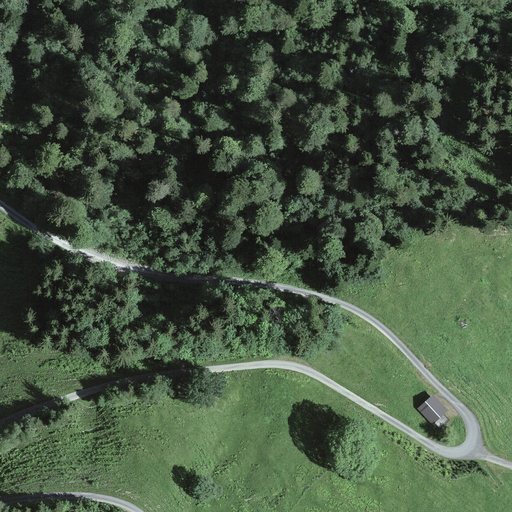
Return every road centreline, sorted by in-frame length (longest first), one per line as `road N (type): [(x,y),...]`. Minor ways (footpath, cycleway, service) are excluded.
road 1 (track): [(0,203),(101,263),(250,284),(353,310),(470,415),(478,443),(472,452)]
road 2 (track): [(472,452),(437,449),(308,370),(285,365),(137,380),(0,428)]
road 3 (track): [(0,505),(93,500),(134,511)]
